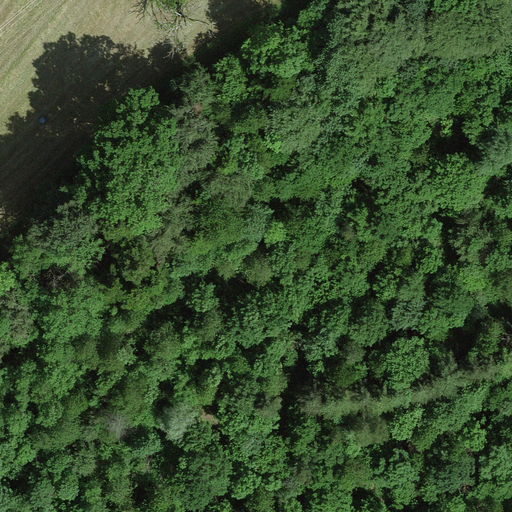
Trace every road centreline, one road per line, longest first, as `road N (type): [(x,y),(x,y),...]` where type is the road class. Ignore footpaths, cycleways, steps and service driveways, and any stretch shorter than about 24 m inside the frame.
road 1 (track): [(511,4),(0,345)]
road 2 (track): [(0,463),(511,354)]
